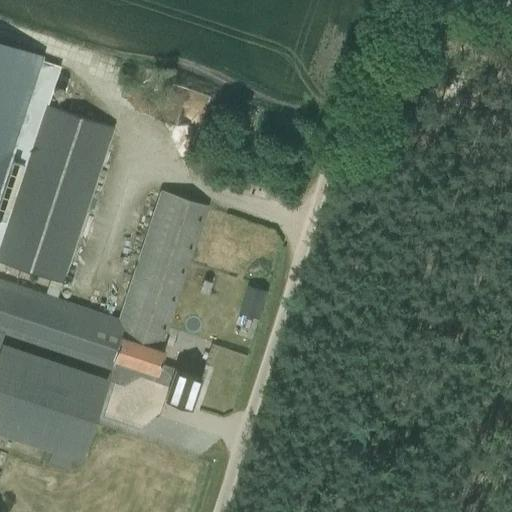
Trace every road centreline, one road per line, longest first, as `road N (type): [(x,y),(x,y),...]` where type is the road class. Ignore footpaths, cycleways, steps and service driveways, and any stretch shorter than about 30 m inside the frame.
road 1 (unclassified): [(217,511),(323,180)]
road 2 (track): [(323,180),(380,0)]
